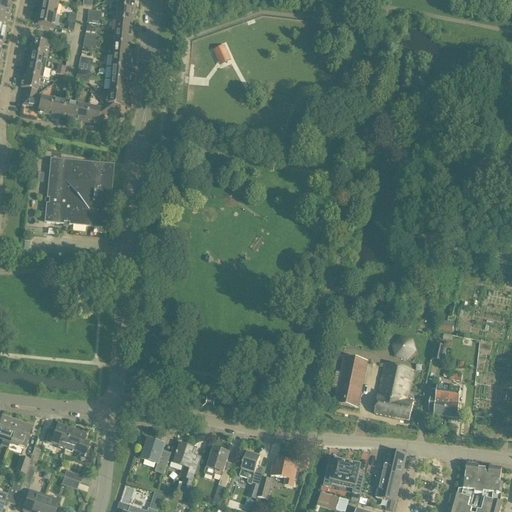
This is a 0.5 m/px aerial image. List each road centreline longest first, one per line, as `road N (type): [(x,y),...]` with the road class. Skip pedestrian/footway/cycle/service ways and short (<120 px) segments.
road 1 (unclassified): [(114,405),(156,0)]
road 2 (unclassified): [(420,448),(114,405)]
